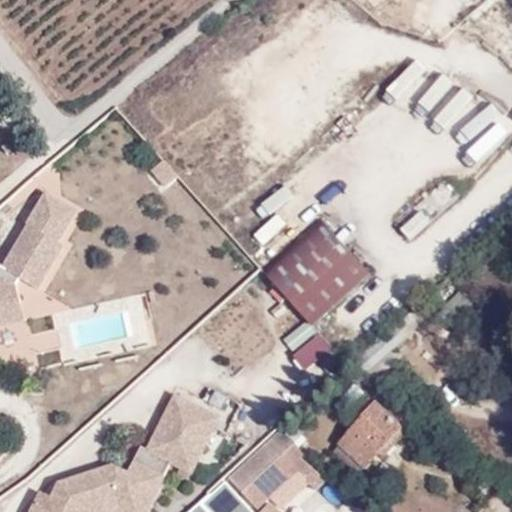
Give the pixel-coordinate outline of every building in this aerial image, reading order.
[(439,109),(442,90),(397,84),(395,103),(439,109)] [(382,153),(383,139),(346,136),(345,150),(382,153)] [(11,276),(8,283),(0,278),(0,330),(26,324),(16,287),(19,282),(39,292),(65,249),(57,245),(76,213),(45,196),(27,228),(30,229),(3,271),(11,276)] [(412,238),(432,219),(421,208),(401,226),(412,238)] [(271,253),(297,231),(289,220),(262,242),(271,253)] [(322,221),(263,275),(314,329),(372,275),(322,221)] [(3,271),(0,269),(0,278),(8,283),(11,276),(3,271)] [(413,334),(427,320),(416,307),(355,361),(377,385),(404,359),(397,351),(415,335),(413,334)] [(50,315),(28,322),(39,355),(61,348),(50,315)] [(44,488),(31,511),(84,511),(86,508),(120,497),(150,510),(169,473),(167,472),(173,459),(196,471),(224,413),(178,391),(151,446),(146,443),(133,467),(120,460),(118,460),(61,478),(54,493),(44,488)] [(379,457),(385,461),(420,419),(396,396),(392,401),(384,410),(378,404),(341,447),(367,471),(379,457)] [(244,497),(229,511),(230,511),(258,511),(299,473),(316,491),(328,480),(282,431),(229,480),(244,497)] [(210,495),(192,511),(218,511),(222,509),(210,495)] [(331,511),(364,511),(345,496),(331,511)] [(123,511),(149,511),(150,510),(120,497),(86,508),(84,511),(121,511),(122,511),(123,511)]
